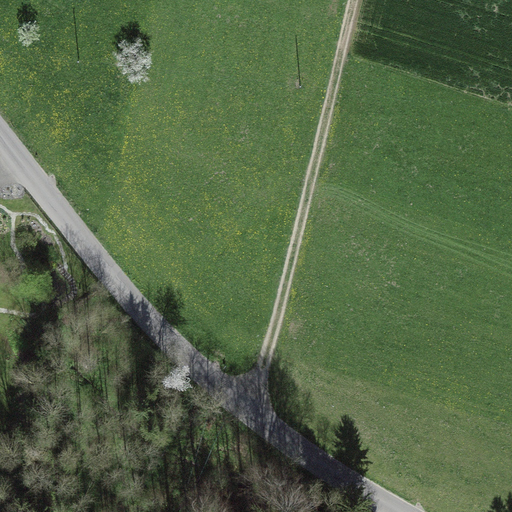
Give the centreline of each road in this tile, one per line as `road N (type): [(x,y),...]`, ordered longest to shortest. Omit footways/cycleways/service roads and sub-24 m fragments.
road 1 (tertiary): [(0,137),(145,317),(245,414),(398,511)]
road 2 (track): [(352,0),(245,414)]
